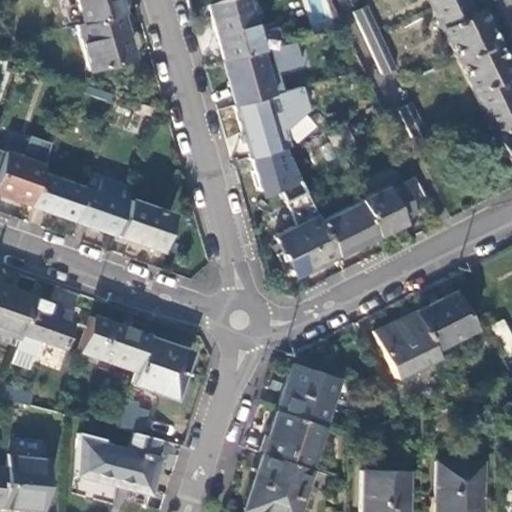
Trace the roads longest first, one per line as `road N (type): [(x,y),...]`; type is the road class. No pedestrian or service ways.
road 1 (residential): [(151,0),(241,296)]
road 2 (residential): [(511,212),(297,320),(268,324)]
road 3 (residential): [(220,324),(0,246)]
road 4 (residential): [(245,345),(190,511)]
